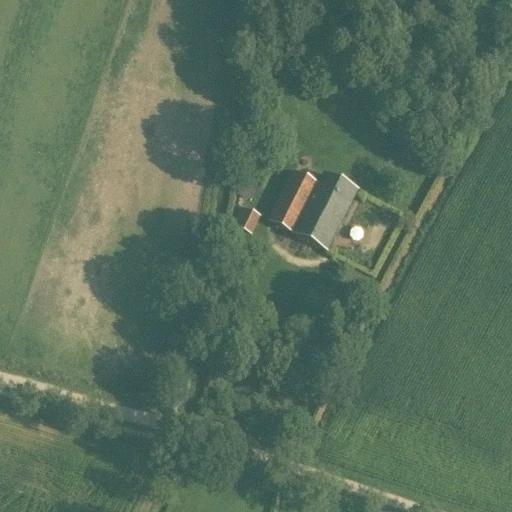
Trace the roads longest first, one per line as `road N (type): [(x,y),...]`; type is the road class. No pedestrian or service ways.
road 1 (track): [(425,511),(178,432)]
road 2 (track): [(178,432),(0,380)]
